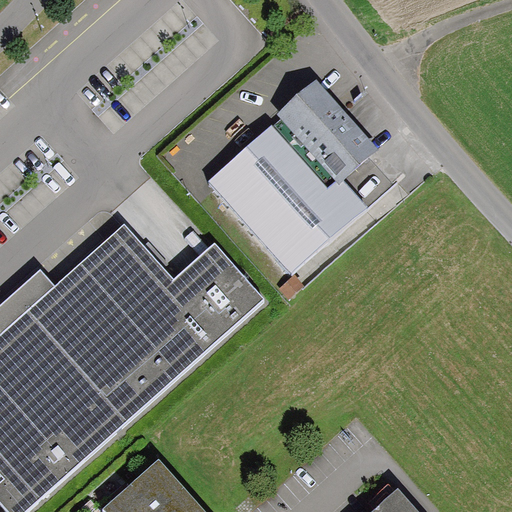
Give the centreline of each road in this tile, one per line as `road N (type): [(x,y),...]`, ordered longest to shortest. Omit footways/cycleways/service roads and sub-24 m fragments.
road 1 (residential): [(371,65),(511,219)]
road 2 (residential): [(371,65),(461,18),(511,2)]
